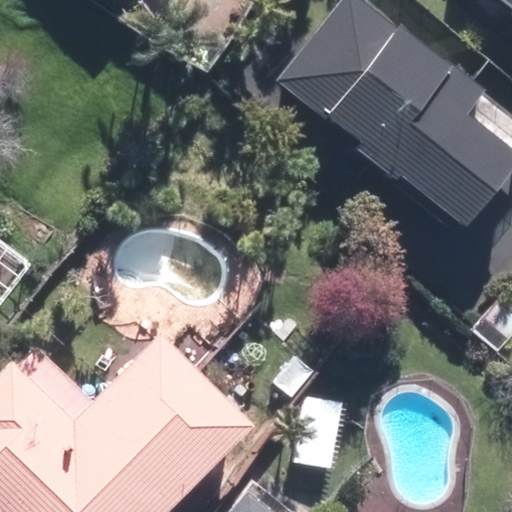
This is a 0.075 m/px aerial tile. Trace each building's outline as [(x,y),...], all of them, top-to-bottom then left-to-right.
[(301,131),(438,241),(511,148),(511,145),(462,106),(469,96),(432,66),(427,72),(382,36),(386,31),(347,0),(333,0),(265,87),(308,121),(301,131)] [(511,0),(468,0),(511,34),(511,0)] [(0,511),(154,511),(231,434),(135,340),(72,405),(15,349),(0,363),(0,511)] [(328,474),(332,401),(286,398),(281,472),(328,474)] [(222,511),(300,511),(306,505),(260,467),(222,511)]
